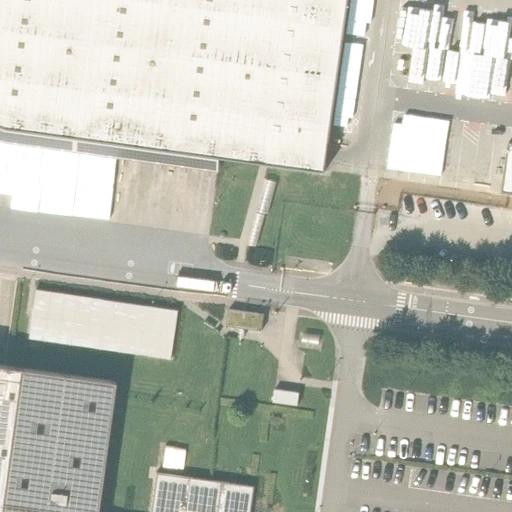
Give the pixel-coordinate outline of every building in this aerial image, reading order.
[(0,0),(0,126),(326,170),(348,0),(0,0)] [(463,76),(467,54),(473,55),(475,47),(456,44),(449,84),(463,86),(465,76),(463,76)] [(31,293),(24,341),(171,362),(178,314),(31,293)] [(264,317),(229,312),(226,327),(262,332),(264,317)] [(0,511),(95,511),(116,377),(0,361),(0,511)] [(300,390),(275,388),(273,404),(298,406),(300,390)] [(183,463),(186,445),(167,442),(165,461),(183,463)] [(244,511),(248,486),(152,474),(147,511),(244,511)]
